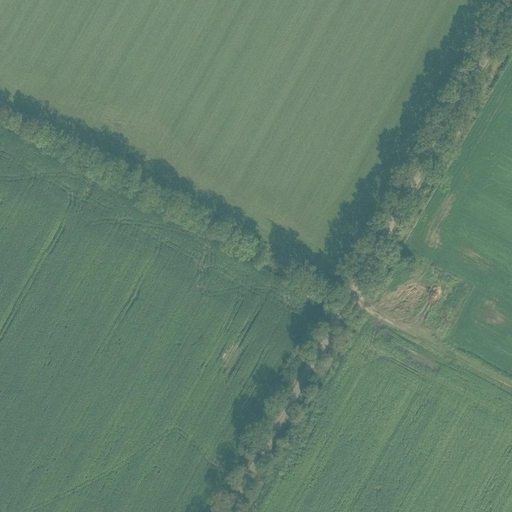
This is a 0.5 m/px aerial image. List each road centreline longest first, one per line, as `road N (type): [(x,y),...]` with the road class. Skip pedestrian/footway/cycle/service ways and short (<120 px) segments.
road 1 (unclassified): [(229,511),(511,13)]
road 2 (track): [(0,109),(349,301)]
